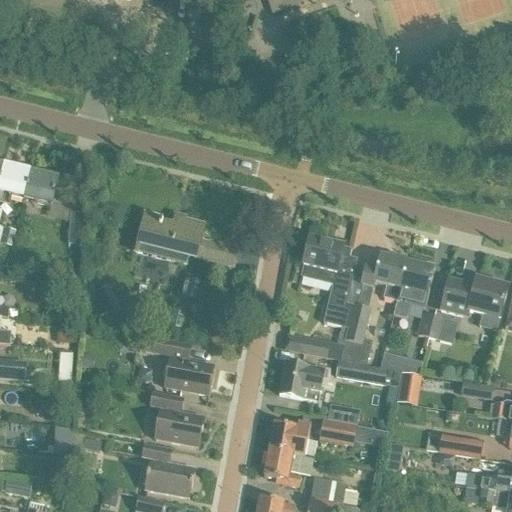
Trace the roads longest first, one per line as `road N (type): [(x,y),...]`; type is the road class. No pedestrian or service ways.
road 1 (residential): [(226,511),(295,181)]
road 2 (residential): [(295,181),(0,107)]
road 3 (residential): [(511,236),(295,181)]
